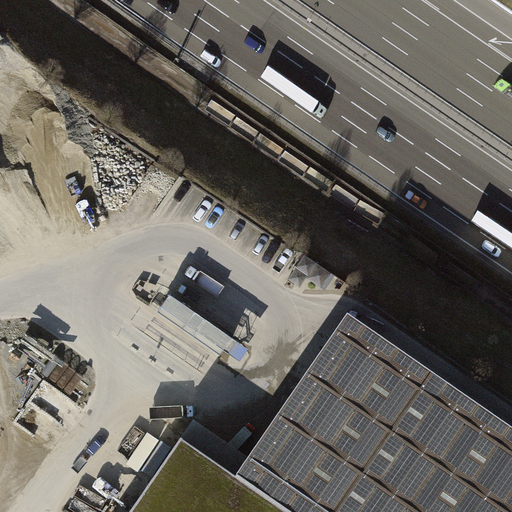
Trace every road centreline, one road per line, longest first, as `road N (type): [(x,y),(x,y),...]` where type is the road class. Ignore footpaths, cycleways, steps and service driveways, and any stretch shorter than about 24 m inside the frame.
road 1 (unknown): [(229,425),(281,330),(286,290),(208,226),(152,226),(52,297)]
road 2 (motorway): [(190,0),(511,221)]
road 3 (motorway): [(511,103),(360,0)]
